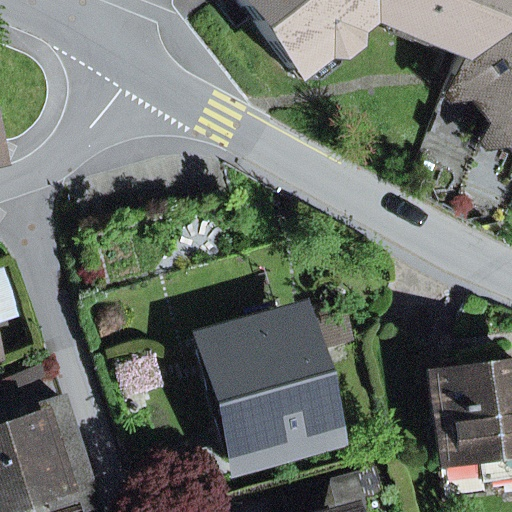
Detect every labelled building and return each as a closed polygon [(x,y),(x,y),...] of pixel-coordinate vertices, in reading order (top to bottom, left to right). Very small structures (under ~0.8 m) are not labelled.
[(234,0),(290,72),(318,50),(332,51),(342,43),(344,29),(364,14),(381,21),(392,16),(437,35),(434,40),(460,51),(461,48),(510,12),(509,10),(501,0),(234,0)] [(511,0),(501,0),(509,10),(511,7),(511,0)] [(511,7),(509,10),(510,12),(461,48),(460,51),(451,73),(467,91),(495,102),(498,94),(511,83),(511,7)] [(451,73),(441,99),(489,117),(495,102),(467,91),(451,73)] [(501,137),(511,141),(511,83),(498,94),(495,102),(489,117),(488,121),(501,137)] [(488,121),(478,145),(511,158),(511,141),(501,137),(488,121)] [(187,273),(247,256),(232,203),(172,220),(170,210),(81,235),(97,293),(186,268),(187,273)] [(348,338),(342,316),(312,324),(318,346),(348,338)] [(433,415),(428,377),(424,347),(370,321),(359,343),(386,430),(433,415)] [(207,347),(237,455),(316,433),(303,387),(298,370),(286,326),(207,347)] [(222,460),(237,455),(207,347),(192,351),(222,460)] [(511,365),(428,377),(433,415),(439,461),(475,456),(479,482),(511,477),(511,365)] [(303,387),(315,384),(311,367),(298,370),(303,387)] [(41,490),(47,510),(91,495),(59,397),(21,409),(26,424),(0,432),(0,502),(21,496),(41,490)] [(368,511),(364,499),(381,494),(373,466),(280,492),(285,511),(313,511),(319,510),(319,511),(368,511)] [(0,511),(19,511),(26,510),(21,496),(0,502),(0,511)]
